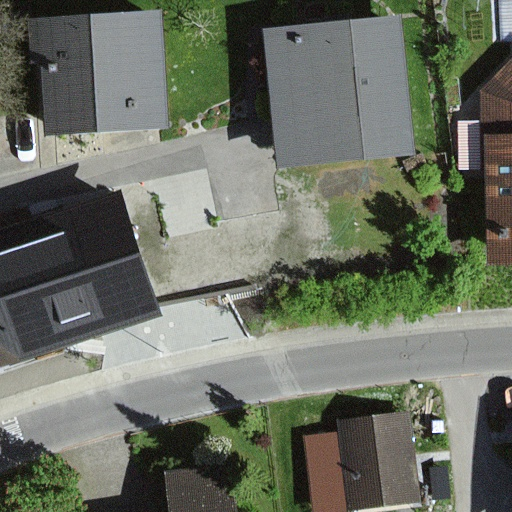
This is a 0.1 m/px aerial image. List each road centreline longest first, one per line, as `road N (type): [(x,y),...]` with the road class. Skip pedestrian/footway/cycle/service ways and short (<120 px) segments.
road 1 (residential): [(0,451),(47,424),(257,367),(471,341)]
road 2 (residential): [(0,211),(142,167),(270,144)]
road 3 (residential): [(471,341),(484,511)]
